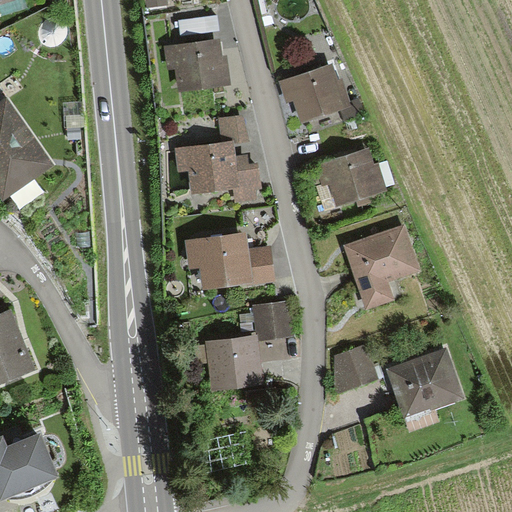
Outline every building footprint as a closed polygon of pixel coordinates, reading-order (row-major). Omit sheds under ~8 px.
[(222,43),(164,50),(167,73),(178,71),(181,93),(227,88),(222,43)] [(349,111),(334,68),(281,87),(288,107),(295,105),(303,127),(349,111)] [(10,98),(0,105),(0,194),(5,202),(57,165),(10,98)] [(244,119),(218,122),(220,149),(236,148),(246,147),(244,119)] [(236,148),(220,149),(177,153),(179,175),(193,173),(195,197),(237,193),(238,208),(262,205),(258,167),(249,168),(249,158),(238,159),(236,148)] [(369,153),(317,168),(323,189),(332,187),(338,208),(387,194),(379,166),(373,168),(369,153)] [(420,274),(404,229),(345,249),(367,314),(396,304),(389,285),(420,274)] [(248,240),(188,245),(191,276),(204,275),(206,297),(252,292),(251,285),(273,283),(270,249),(249,251),(248,240)] [(286,304),(255,307),(258,342),(289,339),(286,304)] [(10,312),(0,315),(0,386),(35,372),(10,312)] [(262,390),(258,342),(208,346),(213,395),(262,390)] [(380,378),(365,347),(335,359),(334,395),(380,378)] [(464,400),(446,351),(388,372),(406,421),(464,400)] [(4,436),(0,437),(0,501),(58,476),(39,433),(8,446),(4,436)]
